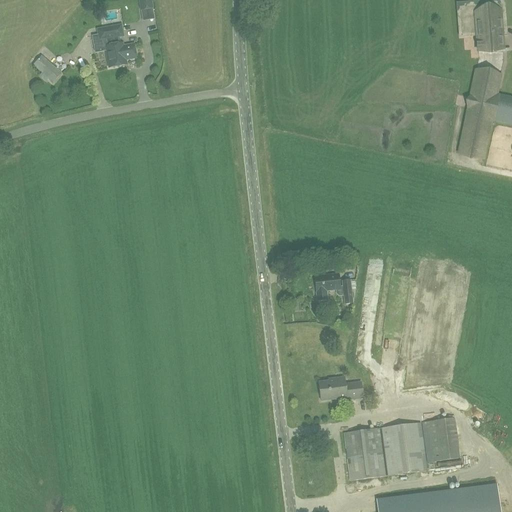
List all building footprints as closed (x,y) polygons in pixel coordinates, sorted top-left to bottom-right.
[(138,0),(140,11),(141,11),(153,9),(151,0),(138,0)] [(501,28),(502,27),(501,22),(505,21),(502,13),(501,10),(494,6),(487,5),(480,4),(473,5),(465,8),(458,11),(464,27),(465,36),(469,36),(477,35),(478,51),(503,50),(502,33),(497,33),(497,30),(499,30),(500,29),(501,28)] [(120,59),(121,66),(127,65),(126,60),(137,58),(134,44),(124,46),(124,43),(122,43),(121,38),(124,37),(122,25),(109,27),(111,40),(113,39),(116,54),(122,53),(123,59),(120,59)] [(109,68),(121,66),(120,59),(123,59),(122,53),(116,54),(113,39),(111,40),(109,27),(97,29),(100,42),(106,40),(107,47),(105,47),(109,68)] [(53,83),(61,74),(41,57),(33,66),(42,74),(40,76),(46,81),(48,79),(53,83)] [(511,100),(495,97),(499,77),(500,77),(500,76),(476,71),(476,72),(478,72),(471,98),(469,98),(467,108),(469,108),(460,154),(482,158),(490,119),(511,123),(511,100)] [(328,301),(327,292),(340,290),(338,275),(314,278),(316,293),(317,302),(328,301)] [(345,305),(353,304),(350,280),(342,281),(345,305)] [(344,386),(344,379),(328,381),(328,383),(318,384),(320,402),(339,400),(339,402),(362,399),(360,384),(344,386)] [(406,393),(393,402),(402,415),(437,391),(431,382),(421,388),(419,383),(406,392),(406,393)] [(427,463),(458,459),(452,421),(426,425),(422,425),(427,463)] [(350,482),(426,472),(420,424),(344,435),(350,482)] [(378,511),(499,511),(496,487),(377,502),(378,511)]
